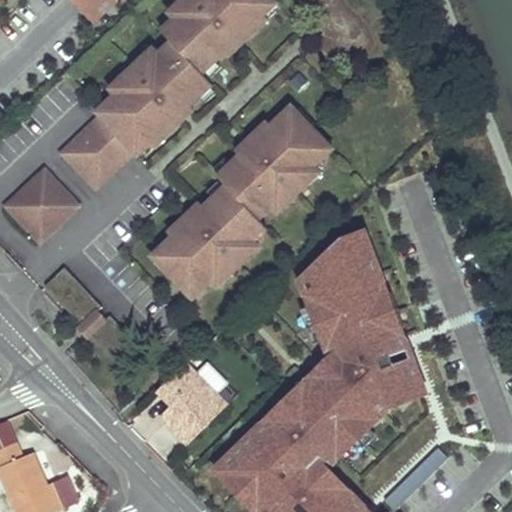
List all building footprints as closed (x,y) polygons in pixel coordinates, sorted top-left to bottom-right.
[(118,0),(74,0),(95,22),(118,0)] [(274,1),(272,0),(182,0),(180,2),(185,8),(174,19),(161,31),(172,42),(158,54),(148,64),(142,58),(123,76),(129,82),(116,95),(97,112),(101,116),(135,153),(147,141),(154,148),(183,120),(180,117),(191,107),(213,85),(203,75),(225,54),(235,44),(239,47),(268,19),(262,12),(274,1)] [(274,1),(262,12),(268,19),(280,8),(274,1)] [(180,2),(169,13),(174,19),(185,8),(180,2)] [(235,44),(225,54),(228,57),(239,47),(235,44)] [(153,48),(142,58),(148,64),(158,54),(153,48)] [(123,76),(110,89),(116,95),(129,82),(123,76)] [(292,104),(288,108),(309,129),(313,125),(292,104)] [(191,107),(180,117),(183,120),(194,110),(191,107)] [(191,212),(170,232),(173,236),(157,251),(177,272),(173,276),(195,298),(214,280),(227,268),(232,274),(250,256),(245,250),(256,240),(269,228),(260,219),(273,206),(284,196),(289,202),(308,184),(302,178),(315,166),(334,148),(313,125),(309,129),(288,108),(272,123),(269,120),(248,140),(251,143),(218,174),(227,183),(204,204),(194,215),(191,212)] [(101,116),(5,206),(40,243),(135,153),(101,116)] [(147,141),(135,153),(142,159),(154,148),(147,141)] [(321,172),(315,166),(302,178),(308,184),(321,172)] [(289,202),(284,196),(273,206),(279,212),(289,202)] [(204,204),(202,202),(191,212),(194,215),(204,204)] [(327,255),(302,281),(312,306),(325,341),(330,354),(335,366),(319,379),(315,375),(297,392),(301,397),(278,419),(274,415),(217,471),(231,485),(237,479),(260,503),(253,508),(256,511),(368,511),(344,487),(336,494),(314,472),(326,460),(332,466),(346,452),(369,429),(390,407),(419,377),(411,357),(404,360),(392,365),(389,356),(401,351),(408,348),(399,327),(394,330),(380,295),(386,293),(361,231),(341,240),(345,250),(328,258),(327,255)] [(339,236),(325,251),(327,255),(328,258),(345,250),(341,240),(339,236)] [(261,246),(256,240),(245,250),(250,256),(261,246)] [(177,272),(157,251),(153,255),(173,276),(177,272)] [(149,355),(65,268),(45,287),(82,325),(78,329),(88,340),(92,335),(129,374),(149,355)] [(227,268),(214,280),(219,286),(232,274),(227,268)] [(386,293),(380,295),(394,330),(399,327),(403,326),(389,291),(386,293)] [(325,341),(312,306),(303,310),(316,344),(325,341)] [(404,360),(411,357),(408,348),(401,351),(404,360)] [(335,366),(330,354),(313,372),(315,375),(319,379),(335,366)] [(188,363),(159,390),(173,405),(165,413),(169,418),(166,421),(189,444),(229,405),(188,363)] [(426,393),(419,377),(390,407),(426,393)] [(297,392),(294,390),(271,412),(274,415),(278,419),(301,397),(297,392)] [(369,429),(346,452),(353,459),(376,436),(369,429)] [(58,511),(49,488),(36,455),(26,459),(21,446),(0,454),(0,467),(17,511),(58,511)] [(438,447),(385,501),(394,510),(447,457),(438,447)] [(332,466),(326,460),(314,472),(336,494),(344,487),(327,471),(332,466)] [(237,479),(231,485),(253,508),(260,503),(237,479)] [(66,511),(68,511),(57,485),(49,488),(58,511),(66,511)]
